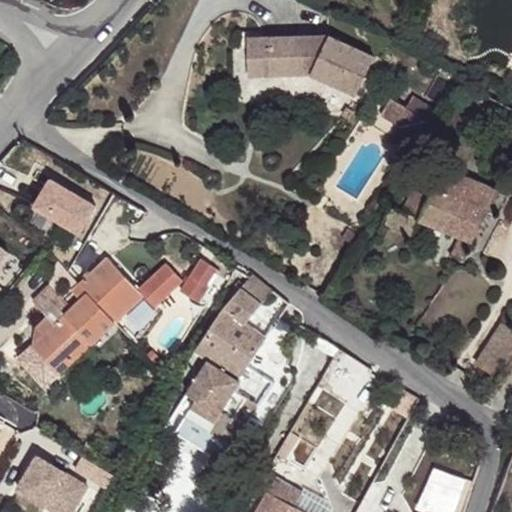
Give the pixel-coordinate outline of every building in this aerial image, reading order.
[(269,43),(269,81),(313,79),(356,99),(375,61),(329,40),(269,43)] [(248,82),(269,81),(269,43),(248,44),(248,82)] [(437,107),(415,93),(408,104),(430,118),(437,107)] [(394,137),(411,147),(430,118),(408,104),(394,94),(384,110),(404,122),(394,137)] [(500,193),(448,167),(434,197),(418,189),(407,212),(423,220),(464,239),(475,245),(491,211),(500,193)] [(96,206),(50,182),(36,209),(82,234),(96,206)] [(415,236),(423,220),(407,212),(396,206),(388,223),(415,236)] [(343,234),(353,240),(359,231),(350,225),(343,234)] [(464,239),(456,254),(468,261),(475,245),(464,239)] [(0,269),(9,256),(0,249),(0,269)] [(110,257),(82,283),(90,292),(119,322),(147,295),(142,290),(110,257)] [(185,290),(197,298),(217,265),(204,257),(185,290)] [(170,263),(142,290),(147,295),(158,307),(186,280),(170,263)] [(199,353),(208,360),(241,384),(268,342),(251,327),(280,296),(261,279),(231,309),(199,353)] [(82,283),(75,290),(83,299),(90,292),(82,283)] [(63,376),(119,322),(90,292),(83,299),(74,308),(53,285),(36,301),(51,317),(40,327),(46,335),(34,346),(63,376)] [(510,367),(511,364),(511,327),(507,325),(489,353),(508,366),(510,367)] [(161,354),(153,347),(148,352),(155,360),(161,354)] [(508,366),(489,353),(482,364),(501,376),(508,366)] [(221,441),(228,446),(255,406),(234,393),(241,384),(208,360),(186,395),(195,401),(184,418),(221,441)] [(405,400),(399,396),(396,402),(402,405),(405,400)] [(221,441),(184,418),(174,433),(211,456),(221,441)] [(39,455),(20,488),(59,511),(74,511),(90,486),(39,455)] [(295,505),(304,489),(278,474),(275,479),(290,488),(284,498),(295,505)] [(275,479),(255,511),(307,511),(295,505),(284,498),(290,488),(275,479)] [(240,511),(245,503),(231,496),(221,511),(240,511)]
